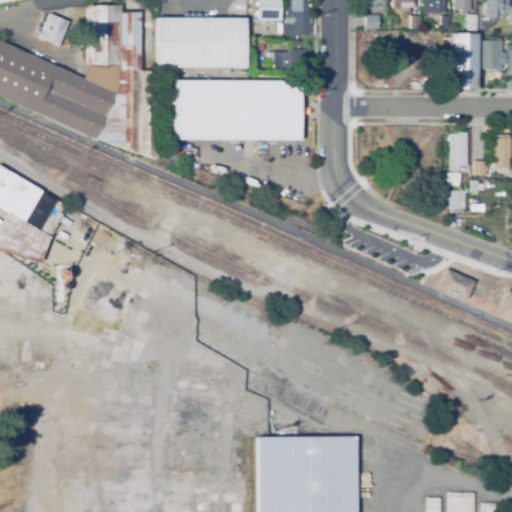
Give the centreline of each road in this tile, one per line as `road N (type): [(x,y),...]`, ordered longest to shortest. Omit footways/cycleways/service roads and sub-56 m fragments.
road 1 (residential): [(511,262),(366,210),(339,185),(333,107)]
road 2 (residential): [(511,107),(333,107)]
